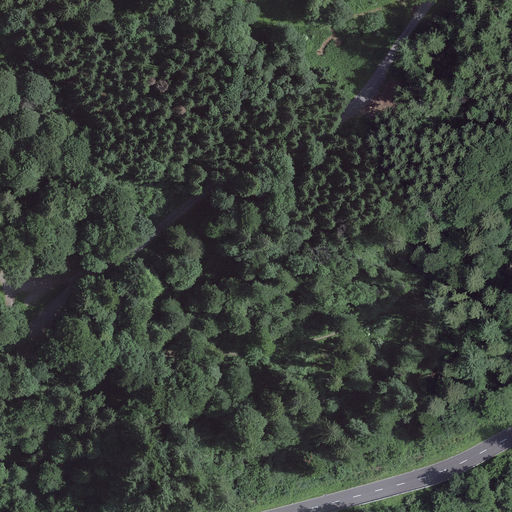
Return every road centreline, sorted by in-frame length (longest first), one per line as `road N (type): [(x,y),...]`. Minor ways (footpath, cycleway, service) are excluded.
road 1 (unclassified): [(433,0),(357,107),(209,189),(70,287),(20,339),(0,343)]
road 2 (primary): [(511,435),(438,472),(297,511)]
